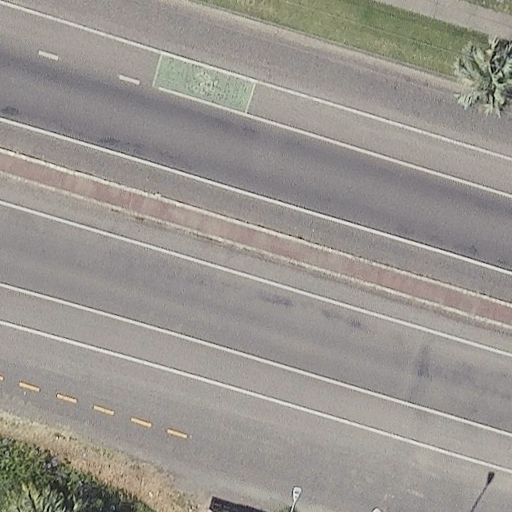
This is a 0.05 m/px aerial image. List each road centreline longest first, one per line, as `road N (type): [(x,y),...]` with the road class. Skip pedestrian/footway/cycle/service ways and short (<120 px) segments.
road 1 (secondary): [(511,399),(0,244)]
road 2 (secondary): [(0,83),(511,237)]
